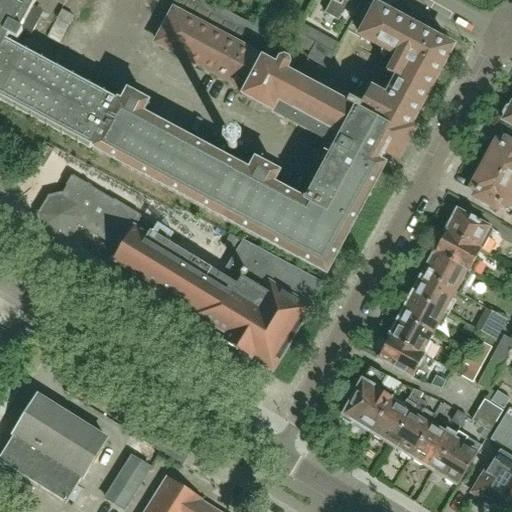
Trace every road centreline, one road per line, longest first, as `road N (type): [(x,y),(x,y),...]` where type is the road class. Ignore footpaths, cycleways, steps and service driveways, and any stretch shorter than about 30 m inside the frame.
road 1 (residential): [(503,38),(277,452)]
road 2 (tertiary): [(0,284),(277,452)]
